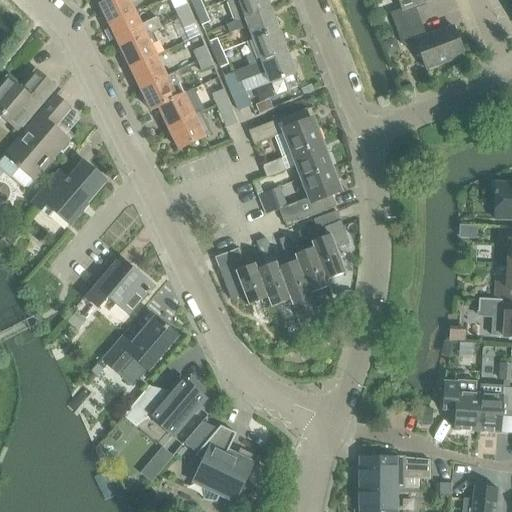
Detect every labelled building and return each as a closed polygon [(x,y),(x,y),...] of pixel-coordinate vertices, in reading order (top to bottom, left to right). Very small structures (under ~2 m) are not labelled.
[(110,0),(98,6),(109,28),(136,16),(130,4),(138,0),(110,0)] [(190,0),(196,14),(205,11),(199,0),(190,0)] [(232,0),(227,2),(235,24),(270,11),(265,0),(232,0)] [(390,15),(397,33),(420,25),(413,7),(430,0),(396,0),(401,11),(390,15)] [(175,10),(180,21),(192,15),(187,5),(175,10)] [(210,23),(205,11),(196,14),(201,27),(210,23)] [(248,29),(252,42),(278,32),(270,11),(235,24),(236,24),(227,27),(230,35),(248,29)] [(196,24),(192,15),(180,21),(184,30),(196,24)] [(109,28),(119,50),(146,37),(150,35),(161,30),(156,19),(141,26),(136,16),(109,28)] [(425,38),(420,25),(397,33),(402,47),(414,42),(425,70),(463,56),(458,43),(458,40),(458,37),(456,35),(454,33),(452,28),(425,38)] [(246,58),(250,67),(286,53),(278,32),(252,42),(257,54),(246,58)] [(119,50),(129,71),(156,58),(150,47),(155,45),(150,35),(146,37),(119,50)] [(209,43),(214,56),(223,53),(217,40),(209,43)] [(193,52),(198,63),(209,58),(205,47),(193,52)] [(228,66),(223,53),(214,56),(220,70),(228,66)] [(236,78),(239,85),(265,75),(269,85),(284,80),(292,76),(294,76),(286,53),(250,67),(250,68),(235,74),(236,78)] [(129,71),(139,91),(165,79),(156,58),(129,71)] [(213,67),(209,58),(198,63),(201,72),(213,67)] [(17,85),(15,82),(8,76),(0,84),(0,113),(16,128),(11,134),(14,137),(55,89),(35,72),(19,90),(16,87),(17,85)] [(148,112),(155,108),(175,99),(181,96),(172,76),(165,79),(139,91),(148,112)] [(292,76),(284,80),(288,92),(297,88),(292,76)] [(246,101),(239,85),(236,78),(225,82),(235,106),(240,117),(251,113),(246,101)] [(311,86),(301,91),(304,97),(314,92),(311,86)] [(210,95),(216,107),(228,102),(223,90),(210,95)] [(155,108),(166,131),(192,119),(192,118),(199,114),(188,93),(181,96),(175,99),(155,108)] [(54,98),(4,158),(18,170),(11,178),(23,188),(27,188),(32,182),(67,142),(52,130),(68,110),(54,98)] [(268,100),(255,106),(259,115),(272,109),(268,100)] [(230,107),(228,102),(216,107),(218,112),(225,129),(237,124),(230,107)] [(282,161),(292,157),(322,145),(312,119),(310,120),(306,111),(248,133),(254,147),(273,140),(282,161)] [(192,119),(166,131),(176,152),(209,136),(199,114),(192,118),(192,119)] [(292,157),(301,181),(331,170),(322,145),(292,157)] [(266,178),(285,171),(280,159),(261,166),(266,178)] [(80,212),(104,183),(81,163),(67,181),(57,172),(29,205),(47,220),(52,214),(69,228),(81,213),(80,212)] [(340,194),(331,170),(301,181),(309,200),(278,212),(283,224),(318,211),(315,204),(340,194)] [(511,185),(494,185),(494,221),(511,221),(511,185)] [(270,191),(257,196),(265,217),(278,212),(270,191)] [(325,229),(328,237),(330,236),(335,249),(348,244),(336,212),(313,221),(317,231),(325,229)] [(505,249),(504,266),(511,266),(511,229),(498,229),(497,248),(505,249)] [(301,243),(309,240),(305,230),(297,233),(301,243)] [(310,244),(313,250),(325,281),(345,273),(335,249),(330,236),(328,237),(310,244)] [(282,251),(290,248),(286,237),(278,240),(282,251)] [(262,261),(272,257),(265,239),(255,243),(262,261)] [(248,307),(267,300),(256,272),(254,266),(237,272),(234,264),(241,261),(236,250),(214,259),(231,300),(243,295),(248,307)] [(293,257),(295,263),(296,263),(308,295),(327,287),(325,281),(313,250),(293,257)] [(295,263),(277,270),(289,302),(291,308),(310,300),(308,295),(296,263),(295,263)] [(275,264),(256,272),(267,300),(270,309),(289,302),(277,270),(275,264)] [(495,282),(494,301),(511,302),(511,266),(504,266),(503,283),(495,282)] [(149,293),(153,288),(132,270),(129,274),(125,271),(121,276),(111,268),(84,300),(97,312),(107,300),(127,318),(146,296),(147,297),(150,293),(149,293)] [(511,302),(494,301),(493,321),(501,322),(500,339),(511,339),(511,302)] [(76,313),(67,323),(78,332),(86,322),(76,313)] [(149,370),(176,338),(155,320),(132,347),(121,338),(101,362),(122,379),(133,389),(149,370)] [(298,327),(284,333),(284,335),(287,341),(302,336),(299,329),(298,327)] [(99,363),(91,373),(97,378),(105,368),(99,363)] [(135,429),(149,419),(173,439),(206,401),(180,379),(163,400),(149,388),(123,418),(135,429)] [(454,432),(477,433),(479,396),(475,396),(476,384),(458,383),(458,385),(444,384),(443,412),(455,413),(454,432)] [(479,396),(477,433),(500,435),(501,418),(511,418),(511,389),(502,389),(502,388),(480,386),(479,396)] [(420,409),(419,424),(431,424),(432,410),(420,409)] [(202,424),(184,444),(196,455),(194,458),(203,462),(197,475),(198,475),(200,480),(202,485),(202,489),(203,493),(203,497),(203,501),(216,504),(219,497),(233,504),(244,482),(258,488),(258,460),(239,451),(234,460),(226,456),(235,436),(219,429),(217,431),(202,424)] [(377,459),(359,460),(359,490),(395,490),(404,490),(404,481),(404,460),(404,458),(395,458),(395,454),(377,455),(377,459)] [(429,463),(404,460),(404,481),(404,490),(418,490),(418,481),(429,481),(429,463)] [(450,484),(435,484),(435,496),(450,496),(450,484)] [(463,500),(462,511),(493,511),(496,490),(474,488),(473,501),(463,500)] [(355,510),(353,511),(395,511),(395,495),(418,495),(418,490),(404,490),(395,490),(359,490),(359,509),(355,510)]
